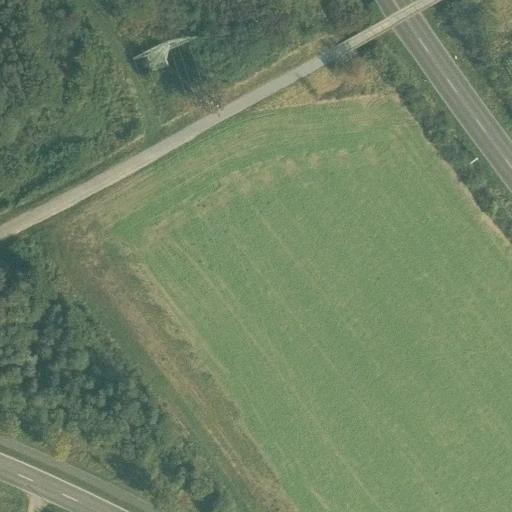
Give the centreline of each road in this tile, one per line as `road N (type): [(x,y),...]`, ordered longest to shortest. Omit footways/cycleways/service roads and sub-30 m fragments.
road 1 (track): [(0,234),(431,0)]
road 2 (primary): [(511,169),(393,0)]
road 3 (track): [(173,144),(87,0)]
